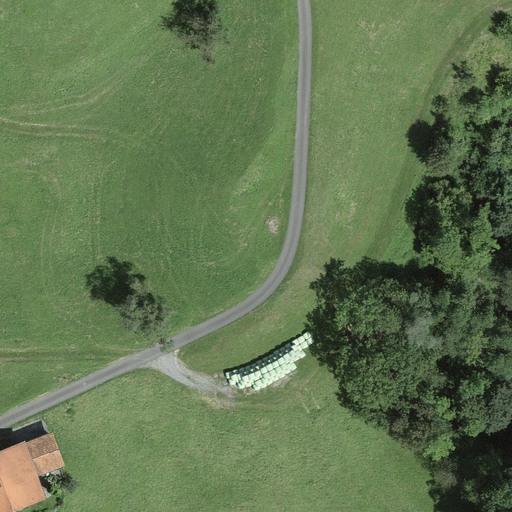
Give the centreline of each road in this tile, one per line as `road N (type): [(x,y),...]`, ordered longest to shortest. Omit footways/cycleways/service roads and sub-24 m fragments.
road 1 (track): [(304,0),(296,216),(277,276),(245,308),(0,423)]
road 2 (track): [(149,355),(189,378),(239,385),(317,340),(379,243),(439,70),(511,0)]
